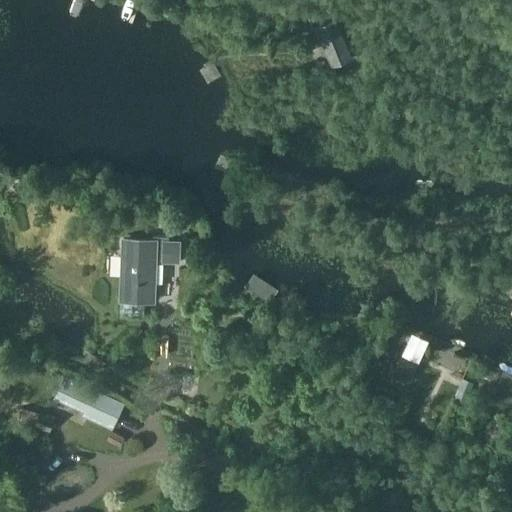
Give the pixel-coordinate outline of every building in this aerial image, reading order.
[(190,10),(193,0),(179,0),(178,6),(190,10)] [(354,57),(339,19),(342,18),(337,6),(310,17),(315,29),(318,28),(333,65),(354,57)] [(198,216),(191,210),(176,225),(183,232),(198,216)] [(179,260),(179,241),(124,238),(122,298),(153,299),(155,259),(179,260)] [(353,339),(324,333),(320,350),(350,356),(353,339)] [(421,363),(431,341),(415,333),(405,355),(413,359),(419,362),(421,363)] [(100,372),(105,363),(90,353),(84,362),(100,372)] [(391,364),(385,377),(394,381),(394,379),(404,383),(405,380),(409,382),(418,364),(419,362),(413,359),(405,355),(402,354),(396,367),(391,364)] [(113,429),(126,403),(66,375),(55,399),(85,412),(83,416),(113,429)] [(469,393),(470,392),(474,382),(463,378),(459,387),(458,389),(469,393)] [(383,409),(389,397),(382,393),(376,405),(383,409)] [(50,432),(56,415),(42,410),(36,427),(50,432)] [(120,446),(125,437),(112,430),(107,439),(120,446)]
